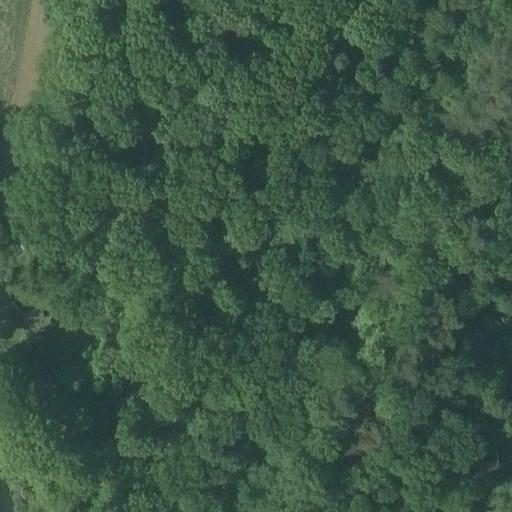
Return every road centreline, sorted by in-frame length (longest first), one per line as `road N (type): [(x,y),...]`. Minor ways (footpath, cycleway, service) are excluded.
road 1 (track): [(302,511),(347,380),(511,49)]
road 2 (residential): [(54,511),(0,394)]
